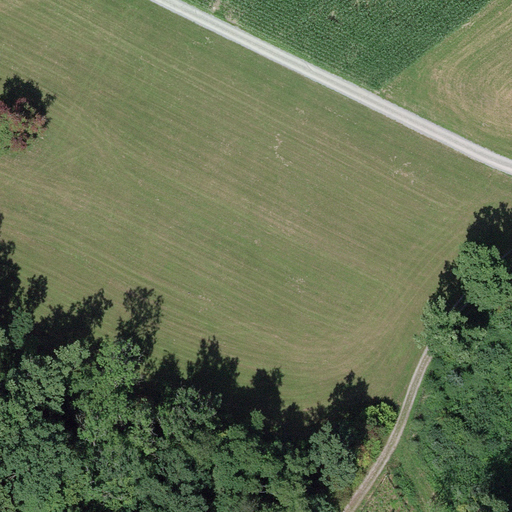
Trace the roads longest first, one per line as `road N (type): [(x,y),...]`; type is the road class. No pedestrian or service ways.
road 1 (track): [(511,167),(163,0)]
road 2 (track): [(346,511),(511,284)]
